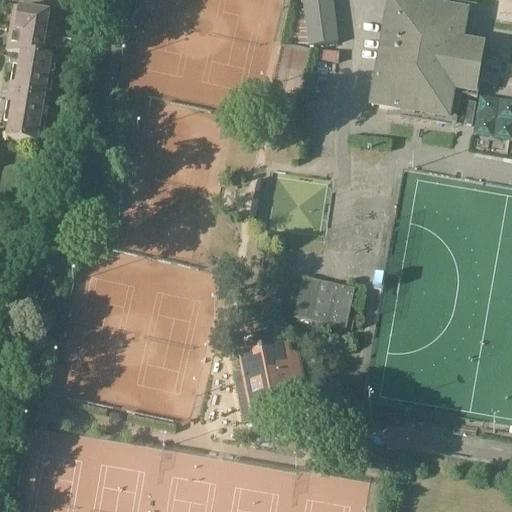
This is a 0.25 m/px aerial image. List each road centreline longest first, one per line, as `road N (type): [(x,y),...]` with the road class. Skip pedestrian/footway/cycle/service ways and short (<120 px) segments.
road 1 (unclassified): [(0,343),(11,299),(55,224),(104,0)]
road 2 (unknown): [(353,0),(336,249)]
